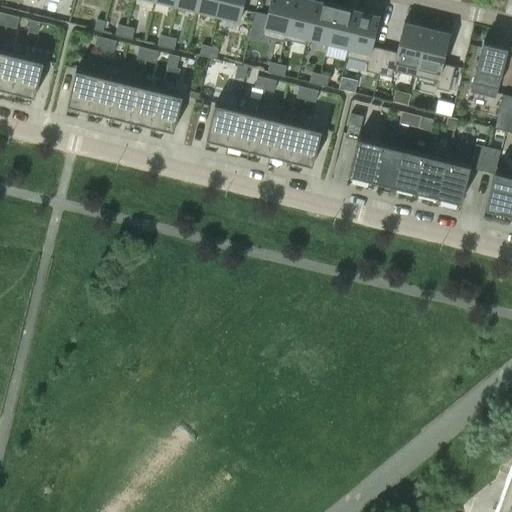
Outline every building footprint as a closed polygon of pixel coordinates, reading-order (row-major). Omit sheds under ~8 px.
[(176,0),(176,5),(197,10),(199,0),(176,0)] [(199,0),(197,10),(218,15),(221,0),(199,0)] [(221,0),(218,15),(240,20),(244,0),(221,0)] [(270,0),(262,36),(285,41),(285,39),(284,39),(293,0),(270,0)] [(293,0),(284,39),(285,39),(306,44),(308,37),(307,37),(315,0),(293,0)] [(320,0),(315,0),(307,37),(308,37),(328,42),(337,4),(320,0)] [(337,4),(328,42),(348,47),(349,47),(358,9),(337,4)] [(348,47),(345,56),(367,62),(365,70),(378,73),(384,49),(372,46),(380,15),(358,9),(349,47),(348,47)] [(0,24),(7,26),(10,14),(0,11),(0,24)] [(19,17),(10,14),(7,26),(16,28),(19,17)] [(28,31),(37,33),(40,22),(30,19),(28,31)] [(97,19),(94,29),(103,31),(105,21),(97,19)] [(384,49),(378,73),(391,77),(393,71),(415,76),(427,26),(404,21),(397,52),(384,49)] [(118,24),(115,34),(124,36),(126,26),(118,24)] [(126,26),(124,36),(132,38),(134,28),(126,26)] [(427,26),(415,76),(437,81),(436,87),(449,91),(455,66),(443,63),(450,32),(427,26)] [(160,34),(157,45),(166,47),(168,36),(160,34)] [(94,47),(104,50),(107,38),(97,36),(94,47)] [(168,36),(166,47),(174,49),(176,38),(168,36)] [(107,38),(104,50),(113,52),(116,40),(107,38)] [(483,40),(470,93),(495,100),(508,46),(507,46),(483,40)] [(202,44),(199,54),(207,56),(210,46),(202,44)] [(136,58),(146,60),(149,48),(139,46),(136,58)] [(210,46),(207,56),(215,58),(218,48),(210,46)] [(149,48),(146,60),(155,62),(158,51),(149,48)] [(0,86),(13,90),(22,55),(1,50),(0,53),(0,86)] [(167,65),(176,68),(179,56),(169,53),(167,65)] [(22,55),(13,90),(35,95),(44,60),(22,55)] [(270,61),(267,72),(276,74),(278,63),(270,61)] [(278,63),(276,74),(284,76),(286,65),(278,63)] [(235,76),(244,78),(247,67),(238,64),(235,76)] [(90,109),(98,74),(76,68),(67,103),(90,109)] [(312,72),(309,82),(318,84),(320,74),(312,72)] [(98,74),(90,109),(110,114),(119,79),(98,74)] [(320,74),(318,84),(326,86),(328,76),(320,74)] [(264,89),(267,78),(257,75),(254,87),(264,89)] [(276,80),(267,78),(264,89),(273,92),(276,80)] [(140,84),(119,79),(110,114),(131,119),(140,84)] [(140,84),(131,119),(152,124),(161,89),(140,84)] [(296,97),(306,99),(308,88),(299,85),(296,97)] [(308,88),(306,99),(315,102),(318,90),(308,88)] [(161,89),(152,124),(174,130),(183,94),(161,89)] [(494,127),(506,130),(511,108),(511,95),(502,94),(494,127)] [(451,116),(454,104),(438,100),(435,112),(451,116)] [(228,143),(236,108),(215,102),(206,138),(228,143)] [(236,108),(228,143),(250,148),(258,113),(236,108)] [(399,122),(409,125),(411,113),(402,111),(399,122)] [(351,112),(345,137),(357,140),(349,173),(371,179),(380,142),(358,136),(363,115),(351,112)] [(270,153),(279,118),(258,113),(250,148),(270,153)] [(421,116),(411,113),(409,125),(418,127),(421,116)] [(457,118),(448,116),(445,127),(454,130),(457,118)] [(300,123),(279,118),(270,153),(291,158),(300,123)] [(321,129),(300,123),(291,158),(313,164),(321,129)] [(380,142),(371,179),(394,184),(403,147),(380,142)] [(448,158),(439,195),(461,201),(470,167),(482,170),(488,146),(475,143),(470,164),(448,158)] [(500,149),(488,146),(482,170),(494,174),(486,207),(508,213),(511,197),(511,168),(496,165),(500,149)] [(403,147),(394,184),(416,190),(426,153),(403,147)] [(426,153),(416,190),(439,195),(448,158),(426,153)] [(511,511),(511,462),(494,511),(511,511)]
